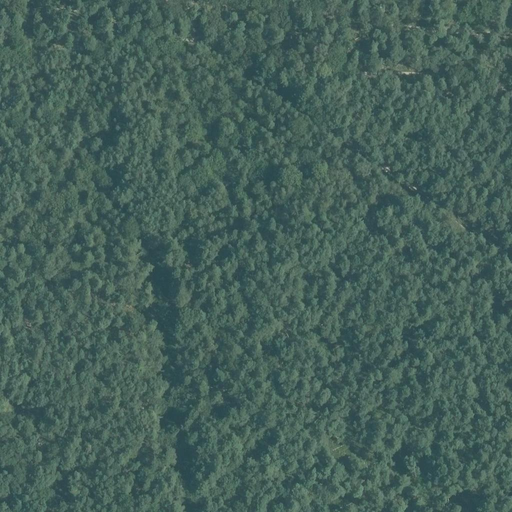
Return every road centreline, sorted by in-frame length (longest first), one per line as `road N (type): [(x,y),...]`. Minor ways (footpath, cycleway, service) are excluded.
road 1 (track): [(153,9),(407,182),(511,266)]
road 2 (track): [(153,9),(511,36)]
road 3 (track): [(0,16),(153,9)]
